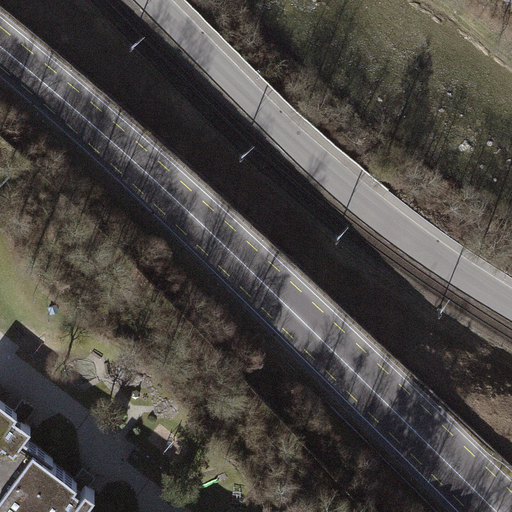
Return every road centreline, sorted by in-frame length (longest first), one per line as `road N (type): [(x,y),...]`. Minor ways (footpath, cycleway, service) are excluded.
road 1 (primary): [(497,511),(198,221),(0,45)]
road 2 (unclassified): [(153,0),(307,153),(402,233),(511,306)]
